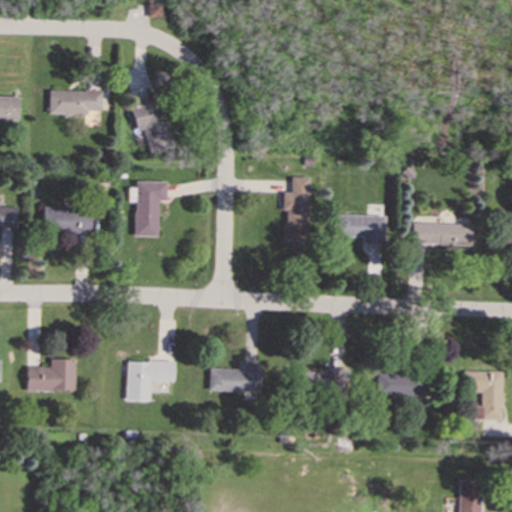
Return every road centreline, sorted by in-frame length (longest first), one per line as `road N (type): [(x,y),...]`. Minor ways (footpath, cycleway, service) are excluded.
road 1 (residential): [(511,313),(0,296)]
road 2 (residential): [(220,302),(222,132),(195,68),(148,38),(0,28)]
